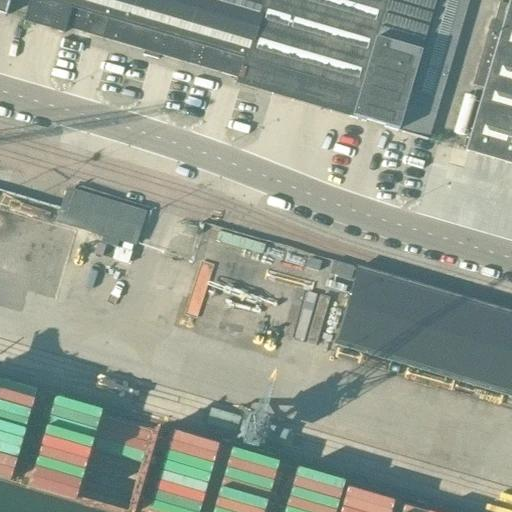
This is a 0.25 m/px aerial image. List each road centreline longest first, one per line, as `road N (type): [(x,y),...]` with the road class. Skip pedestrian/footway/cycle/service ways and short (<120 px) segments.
road 1 (unclassified): [(511,261),(0,93)]
road 2 (unknown): [(283,387),(0,315)]
road 3 (unknown): [(283,387),(511,447)]
road 4 (unknown): [(345,208),(412,0)]
